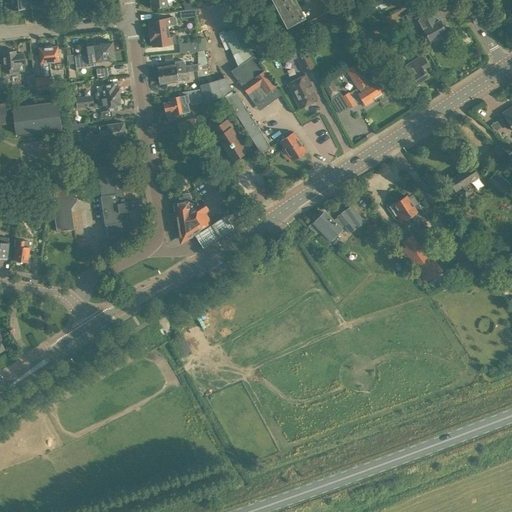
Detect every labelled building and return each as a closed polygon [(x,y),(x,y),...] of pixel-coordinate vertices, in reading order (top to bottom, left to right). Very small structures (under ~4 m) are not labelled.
[(10,0),(11,10),(24,9),(23,0),(10,0)] [(149,0),(150,9),(168,7),(166,0),(149,0)] [(272,0),(287,28),(306,18),(302,12),(300,13),(292,0),(272,0)] [(184,4),(185,11),(195,10),(196,10),(196,2),(184,4)] [(339,6),(334,9),(339,20),(345,17),(339,6)] [(334,9),(328,11),(334,22),(339,20),(334,9)] [(405,15),(408,21),(419,16),(416,9),(405,15)] [(195,10),(185,11),(180,11),(181,18),(196,17),(195,10)] [(418,20),(423,29),(423,30),(429,41),(446,31),(441,22),(443,21),(437,10),(418,20)] [(328,11),(323,14),(329,25),(334,22),(328,11)] [(323,14),(318,17),(324,28),(329,25),(323,14)] [(148,25),(149,33),(169,31),(168,25),(176,24),(175,17),(161,19),(160,18),(157,18),(156,20),(149,21),(149,25),(148,25)] [(318,17),(313,19),(318,31),(324,28),(318,17)] [(350,22),(353,28),(364,24),(361,17),(350,22)] [(318,31),(313,19),(307,22),(313,33),(318,31)] [(336,25),(339,31),(347,28),(343,21),(336,25)] [(373,30),(367,32),(358,36),(363,48),(378,42),(373,30)] [(169,31),(149,33),(151,43),(152,43),(152,47),(177,43),(176,34),(169,35),(169,31)] [(82,46),(83,55),(78,56),(79,65),(89,64),(89,62),(95,61),(95,62),(114,60),(112,42),(93,45),(93,42),(86,43),(87,45),(82,46)] [(180,54),(198,52),(197,42),(179,43),(180,54)] [(295,58),(303,73),(316,66),(311,55),(306,58),(297,42),(285,48),(291,60),(295,58)] [(38,49),(40,63),(58,62),(57,47),(38,49)] [(3,52),(4,65),(5,73),(12,73),(12,72),(12,68),(17,67),(17,65),(24,64),(22,53),(16,54),(16,51),(3,52)] [(198,52),(197,64),(198,70),(198,71),(198,77),(207,76),(205,66),(207,66),(204,51),(198,52)] [(75,56),(75,54),(67,55),(69,64),(76,63),(75,56)] [(263,69),(253,55),(231,71),(240,85),(263,69)] [(422,69),(428,66),(422,56),(401,69),(413,87),(427,77),(422,69)] [(157,67),(158,75),(188,72),(198,71),(198,70),(197,64),(184,66),(183,60),(174,61),(175,64),(157,67)] [(361,92),(358,94),(365,105),(372,101),(371,98),(389,87),(380,73),(367,81),(361,72),(362,71),(357,64),(347,70),(358,89),(359,88),(361,92)] [(108,77),(107,68),(96,69),(97,78),(108,77)] [(263,69),(240,85),(245,92),(243,93),(247,100),(250,98),(255,105),(264,99),(266,102),(270,99),(268,95),(269,95),(267,93),(276,87),(263,69)] [(188,72),(158,75),(160,84),(178,82),(178,81),(189,80),(188,72)] [(286,84),(299,109),(318,99),(305,74),(286,84)] [(0,77),(2,93),(8,92),(7,76),(0,77)] [(35,79),(36,92),(52,90),(50,77),(35,79)] [(199,85),(203,96),(204,103),(207,111),(229,94),(231,93),(226,77),(199,85)] [(103,92),(97,92),(99,106),(105,105),(106,111),(121,109),(118,88),(115,89),(114,84),(102,86),(103,92)] [(204,103),(203,96),(202,97),(199,90),(181,92),(182,96),(169,99),(169,102),(164,104),(165,113),(166,112),(167,116),(168,121),(176,120),(175,115),(183,113),(189,111),(188,104),(191,103),(191,105),(204,103)] [(341,97),(342,96),(338,91),(330,96),(333,102),(341,97)] [(226,98),(261,153),(271,147),(236,92),(226,98)] [(341,97),(349,109),(356,105),(348,92),(342,96),(341,97)] [(0,104),(0,124),(15,122),(17,135),(61,129),(57,102),(56,102),(55,94),(39,96),(40,105),(21,107),(20,101),(0,104)] [(92,96),(86,97),(87,107),(94,106),(92,96)] [(87,107),(86,97),(75,98),(76,102),(77,108),(87,107)] [(511,109),(509,108),(504,112),(503,115),(511,129),(511,109)] [(176,123),(179,132),(197,126),(193,117),(176,123)] [(227,152),(226,153),(226,154),(228,154),(232,161),(246,152),(241,145),(242,144),(242,143),(240,144),(235,136),(237,135),(236,134),(235,135),(230,128),(232,127),(227,119),(210,131),(215,138),(217,137),(221,143),(220,144),(221,146),(222,145),(227,152)] [(94,136),(95,144),(101,143),(101,139),(107,138),(124,136),(124,134),(125,133),(125,130),(123,129),(122,122),(107,124),(107,125),(99,126),(100,135),(94,136)] [(72,125),(73,132),(88,130),(87,123),(72,125)] [(280,150),(286,159),(288,158),(290,162),(307,151),(304,146),(302,147),(293,133),(279,141),(284,148),(280,150)] [(100,196),(105,225),(106,224),(108,239),(123,236),(122,231),(129,230),(126,211),(133,210),(131,201),(125,202),(122,184),(120,170),(113,171),(112,165),(111,165),(110,161),(98,163),(98,167),(97,167),(101,196),(100,196)] [(480,173),(486,178),(497,166),(491,161),(480,173)] [(466,184),(479,175),(472,164),(445,181),(449,188),(452,186),(455,191),(456,190),(466,200),(475,192),(466,184)] [(511,186),(495,172),(488,180),(496,187),(504,194),(511,186)] [(243,182),(248,193),(256,189),(251,179),(243,182)] [(50,189),(58,232),(76,229),(71,204),(74,200),(79,200),(78,196),(75,197),(73,185),(50,189)] [(399,213),(397,214),(402,222),(411,216),(414,222),(420,218),(417,212),(418,211),(415,206),(419,204),(413,195),(408,198),(406,196),(394,205),(399,213)] [(200,231),(209,225),(208,224),(211,222),(205,213),(208,210),(202,201),(197,204),(196,200),(191,201),(190,196),(179,198),(180,203),(174,203),(180,239),(181,238),(184,240),(184,241),(194,235),(200,231)] [(338,217),(332,221),(324,212),(315,222),(314,221),(313,222),(313,221),(308,226),(317,234),(319,232),(323,236),(325,234),(331,240),(331,241),(334,244),(340,238),(336,234),(341,229),(340,229),(345,226),(349,232),(363,222),(352,206),(338,216),(338,217)] [(8,222),(15,223),(16,211),(9,210),(8,222)] [(231,228),(223,216),(200,231),(194,235),(202,247),(231,228)] [(386,228),(383,224),(376,225),(376,222),(368,224),(367,222),(365,225),(368,230),(368,236),(387,235),(386,228)] [(453,227),(448,231),(454,241),(459,237),(453,227)] [(434,260),(430,262),(412,235),(401,242),(423,275),(438,275),(442,272),(434,260)] [(0,257),(6,258),(8,243),(7,243),(8,239),(0,237),(0,257)] [(29,247),(29,241),(17,240),(14,261),(15,261),(16,263),(19,263),(21,262),(28,263),(29,247)] [(462,275),(465,274),(467,281),(481,277),(475,258),(458,263),(462,275)] [(173,341),(181,358),(191,353),(183,336),(173,341)]
